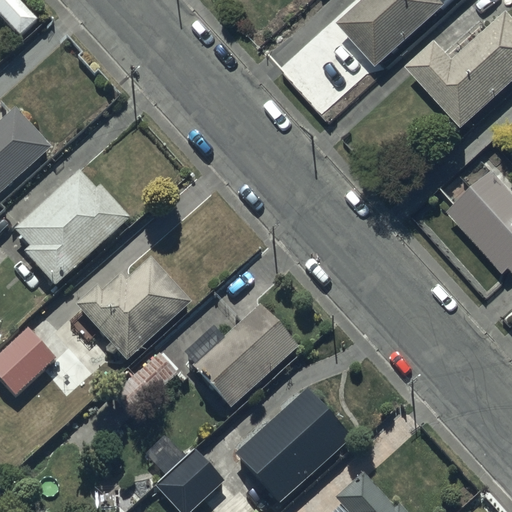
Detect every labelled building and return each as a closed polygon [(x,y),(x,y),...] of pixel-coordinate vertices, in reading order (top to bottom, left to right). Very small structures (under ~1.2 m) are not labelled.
[(11,0),(7,0),(0,7),(0,22),(20,44),(38,27),(11,0)] [(373,0),(339,32),(380,76),(449,13),(437,0),(373,0)] [(410,75),(464,136),(511,93),(511,20),(511,19),(492,35),(484,27),(447,60),(438,49),(410,75)] [(0,203),(52,156),(16,117),(0,130),(0,203)] [(511,194),(498,179),(451,221),(505,282),(511,276),(511,194)] [(24,262),(55,296),(130,228),(100,195),(96,199),(79,180),(15,239),(31,256),(24,262)] [(98,294),(76,313),(127,370),(192,312),(152,266),(127,288),(122,282),(103,299),(98,294)] [(193,375),(231,418),(298,357),(260,314),(193,375)] [(28,334),(0,360),(0,385),(17,403),(57,365),(28,334)] [(159,361),(126,390),(145,411),(178,383),(159,361)] [(308,397),(235,462),(279,511),(352,447),(308,397)] [(156,495),(171,511),(199,511),(225,488),(196,458),(156,495)] [(391,511),(364,482),(336,508),(339,511),(391,511)]
